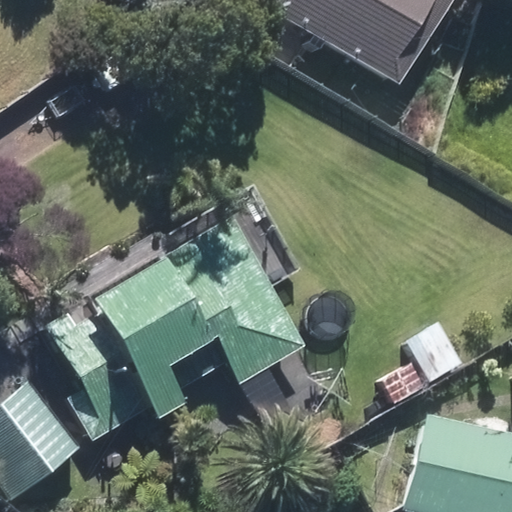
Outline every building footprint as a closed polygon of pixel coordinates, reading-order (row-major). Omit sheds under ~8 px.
[(436,0),(244,0),(387,84),(436,0)] [(219,224),(38,329),(76,393),(63,401),(87,441),(138,412),(144,423),(174,406),(166,392),(217,363),(230,386),(292,350),(219,224)] [(432,325),(398,347),(410,366),(377,386),(391,409),(458,367),(432,325)] [(69,452),(19,385),(0,399),(0,489),(7,499),(69,452)] [(415,419),(394,511),(511,511),(511,423),(508,440),(415,419)]
